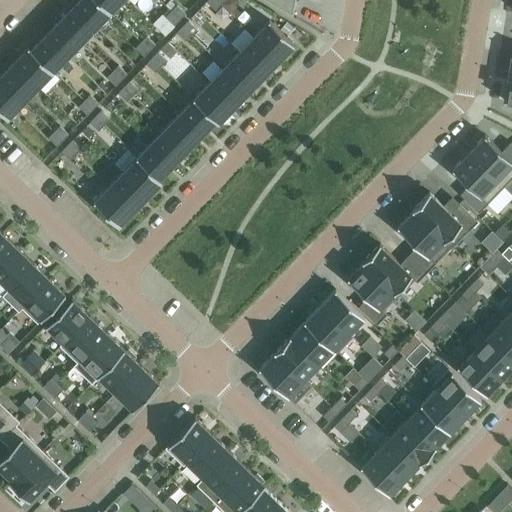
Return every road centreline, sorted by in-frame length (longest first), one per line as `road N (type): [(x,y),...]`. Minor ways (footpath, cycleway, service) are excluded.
road 1 (residential): [(202,371),(457,99),(473,61),(482,0)]
road 2 (residential): [(115,280),(332,58),(349,35),(355,0)]
road 3 (residential): [(202,371),(347,511)]
road 4 (residential): [(66,511),(202,371)]
road 5 (residential): [(0,168),(115,280)]
road 6 (residential): [(115,280),(202,371)]
road 7 (residential): [(511,422),(427,511)]
